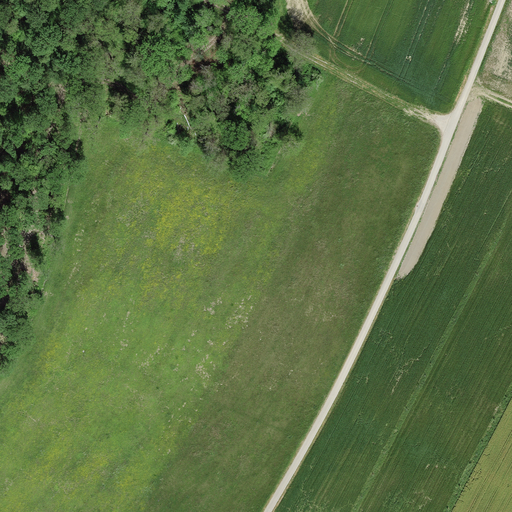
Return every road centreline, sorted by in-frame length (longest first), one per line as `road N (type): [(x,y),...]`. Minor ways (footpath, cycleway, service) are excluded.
road 1 (unclassified): [(267,511),(384,288),(502,0)]
road 2 (track): [(452,126),(205,0)]
